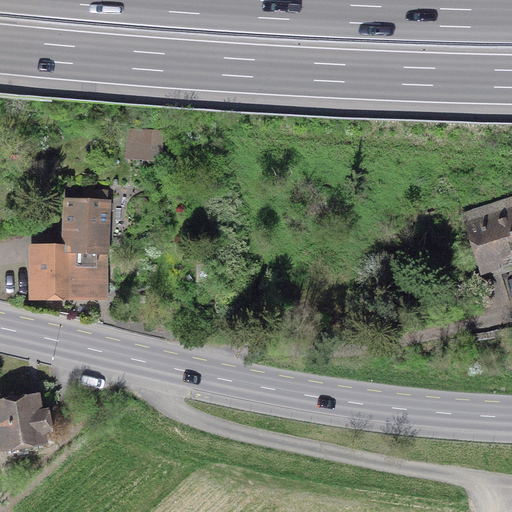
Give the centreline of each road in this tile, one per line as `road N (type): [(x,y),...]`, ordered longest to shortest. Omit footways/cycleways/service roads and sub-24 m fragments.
road 1 (tertiary): [(0,327),(306,395),(511,416)]
road 2 (motorway): [(0,48),(511,78)]
road 3 (track): [(511,481),(197,424),(171,406),(159,364)]
road 4 (motorway): [(511,17),(152,0)]
